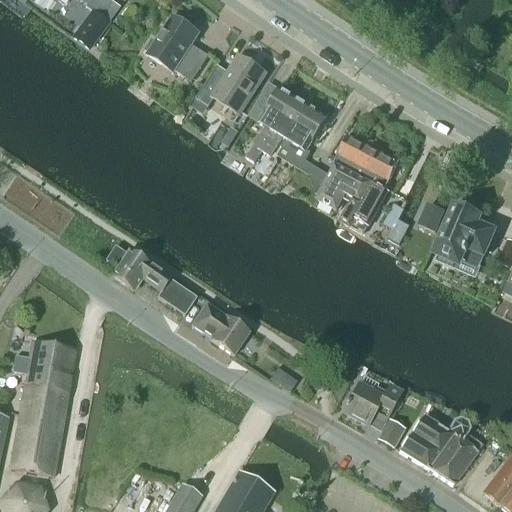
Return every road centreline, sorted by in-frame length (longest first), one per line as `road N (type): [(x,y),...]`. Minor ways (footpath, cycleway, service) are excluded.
road 1 (tertiary): [(459,511),(336,431),(250,392),(0,220)]
road 2 (secondary): [(511,152),(270,0)]
